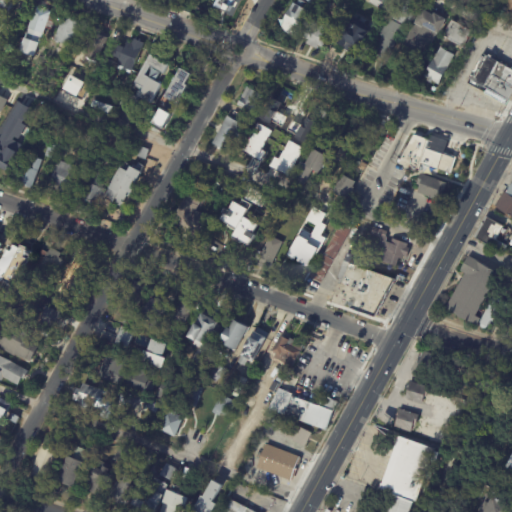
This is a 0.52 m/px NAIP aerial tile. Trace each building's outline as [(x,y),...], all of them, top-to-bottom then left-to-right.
[(0,0),(0,13),(8,16),(13,0),(0,0)] [(49,17),(55,20),(51,32),(45,29),(39,45),(38,44),(32,57),(18,51),(22,39),(24,39),(39,0),(50,5),(47,11),(50,12),(49,17)] [(236,0),(234,8),(231,7),(228,16),(215,11),(218,0),(236,0)] [(387,0),(382,10),(368,2),(369,0),(387,0)] [(330,4),(327,10),(321,7),(325,1),(330,4)] [(295,4),(306,10),(302,17),(307,19),(303,27),(301,26),(294,38),(278,29),(282,21),(281,20),(287,9),(288,9),(291,2),(295,4)] [(397,3),(414,11),(406,26),(388,18),(396,2),(397,3)] [(426,12),(431,16),(433,13),(444,20),(423,56),(402,43),(413,24),(412,24),(421,9),(426,12)] [(372,24),(354,56),(342,49),(343,47),(333,41),(337,36),(334,34),(339,25),(342,26),(345,21),(348,23),(353,13),(372,24)] [(81,22),(76,36),(75,35),(71,47),(53,40),(62,15),(70,18),(71,16),(82,20),(81,22)] [(332,27),(321,48),(317,46),(315,49),(305,44),(307,40),(302,38),(312,17),(332,27)] [(402,26),(386,60),(372,54),(381,36),(378,35),(386,18),(402,26)] [(452,21),(471,32),(462,49),(440,37),(449,20),(452,21)] [(106,39),(96,62),(83,56),(83,54),(79,52),(81,48),(85,50),(87,48),(84,47),(93,27),(103,32),(101,36),(106,39)] [(136,40),(144,44),(131,72),(115,65),(125,41),(130,44),(133,39),(136,40)] [(454,55),(438,85),(432,82),(431,84),(425,81),(427,78),(423,76),(438,47),(454,55)] [(161,73),(150,67),(144,76),(160,86),(150,105),(141,99),(134,111),(123,105),(129,93),(136,97),(140,90),(134,87),(135,84),(151,55),(169,65),(163,75),(161,73)] [(511,95),(511,67),(480,55),(469,82),(510,99),(511,95)] [(185,82),(184,85),(186,86),(179,99),(181,100),(165,130),(154,123),(161,110),(168,114),(174,103),(163,98),(179,69),(181,71),(189,75),(185,82)] [(10,71),(22,76),(19,83),(6,78),(9,71),(10,71)] [(64,90),(82,98),(88,83),(70,75),(64,90)] [(250,113),(236,105),(245,87),(261,95),(252,114),(250,113)] [(308,107),(323,112),(312,144),(297,138),(307,107),(308,107)] [(242,125),(227,153),(211,144),(225,116),(242,125)] [(11,124),(20,127),(18,133),(9,129),(11,124)] [(450,148),(458,151),(450,174),(423,165),(421,171),(418,170),(417,173),(405,169),(405,167),(400,166),(402,158),(414,136),(430,141),(432,136),(449,142),(448,145),(450,146),(449,148),(450,148)] [(3,166),(0,174),(0,137),(5,139),(1,149),(8,152),(3,166)] [(116,139),(128,144),(126,148),(115,143),(116,139)] [(55,146),(51,158),(44,156),(48,144),(55,146)] [(137,146),(148,150),(144,160),(133,156),(137,146)] [(318,174),(312,171),(303,187),(291,180),(300,163),(304,165),(313,150),(327,158),(318,174)] [(41,161),(31,188),(16,183),(26,157),(32,159),(33,158),(41,161)] [(58,191),(59,187),(55,185),(56,184),(50,181),(58,161),(73,166),(70,173),(74,175),(67,194),(58,191)] [(144,166),(129,195),(128,194),(121,208),(115,205),(117,201),(115,200),(113,204),(104,199),(108,190),(118,169),(126,173),(129,168),(132,169),(136,162),(144,166)] [(93,172),(105,177),(100,190),(98,188),(91,207),(87,205),(85,209),(78,206),(80,202),(74,200),(86,169),(93,172)] [(421,175),(445,183),(439,201),(416,193),(419,184),(416,183),(419,174),(421,175)] [(342,176),(354,182),(351,187),(352,188),(350,192),(349,191),(344,201),(330,193),(340,175),(342,176)] [(511,219),(509,218),(510,217),(493,208),(502,192),(505,193),(511,182),(511,219)] [(201,199),(195,212),(208,219),(194,245),(180,237),(184,230),(170,223),(189,187),(203,194),(201,199)] [(244,218),(248,208),(230,201),(222,220),(237,226),(233,237),(250,244),(258,224),(244,218)] [(351,215),(357,218),(321,283),(310,277),(346,212),(351,215)] [(238,225),(244,228),(247,222),(256,227),(241,255),(213,240),(225,218),(238,225)] [(324,225),(327,218),(334,222),(331,229),(324,225)] [(503,226),(495,240),(506,246),(503,251),(493,246),(492,248),(475,239),(487,218),(503,226)] [(265,222),(265,223),(262,229),(257,226),(260,220),(265,222)] [(323,227),(331,230),(329,235),(321,231),(323,227)] [(386,235),(385,237),(387,238),(386,242),(390,244),(392,239),(408,244),(406,248),(409,249),(406,259),(403,257),(402,261),(399,260),(396,268),(375,260),(379,248),(377,247),(380,240),(369,236),(372,227),(387,232),(386,235)] [(282,243),(269,271),(264,268),(263,270),(255,266),(256,264),(251,261),(256,251),(261,253),(269,237),(282,243)] [(306,247),(311,237),(321,243),(316,252),(306,247)] [(16,247),(20,250),(21,248),(27,251),(26,253),(30,256),(28,261),(27,260),(25,264),(22,266),(21,269),(21,274),(17,278),(17,280),(13,287),(3,282),(2,283),(0,282),(0,263),(3,260),(4,258),(5,255),(6,251),(7,251),(8,251),(10,246),(13,248),(14,246),(16,247)] [(51,249),(61,254),(58,259),(64,262),(56,276),(50,272),(46,278),(36,273),(50,248),(51,249)] [(296,252),(310,257),(301,282),(283,276),(293,251),(296,252)] [(352,255),(354,256),(351,264),(395,280),(376,318),(333,302),(341,279),(339,278),(348,253),(352,255)] [(81,257),(90,262),(76,287),(61,278),(64,273),(63,272),(66,266),(68,267),(75,254),(81,257)] [(497,310),(485,328),(478,323),(475,327),(444,307),(465,275),(459,271),(468,257),(499,277),(479,310),(484,313),(491,301),(499,306),(497,310)] [(122,298),(122,297),(124,298),(133,281),(147,289),(134,312),(118,304),(122,298)] [(184,299),(193,304),(187,314),(188,315),(182,327),(166,319),(179,296),(184,299)] [(77,304),(69,317),(62,312),(69,299),(77,304)] [(154,315),(151,322),(140,317),(149,301),(159,307),(154,315)] [(57,324),(60,310),(42,307),(39,321),(57,324)] [(214,315),(219,318),(216,324),(216,325),(222,328),(215,340),(208,336),(201,351),(191,345),(192,344),(183,339),(190,325),(192,326),(199,314),(201,315),(204,310),(214,315)] [(11,311),(20,315),(17,320),(9,316),(11,311)] [(117,322),(120,314),(131,318),(128,327),(117,322)] [(41,330),(34,343),(38,345),(29,363),(24,360),(23,362),(13,356),(12,357),(0,350),(0,334),(2,331),(0,329),(0,315),(23,328),(27,322),(41,330)] [(241,324),(248,328),(236,351),(231,348),(229,352),(220,347),(222,343),(219,341),(227,327),(228,328),(233,319),(241,324)] [(115,340),(120,328),(132,333),(126,349),(114,344),(115,340)] [(260,330),(268,334),(252,364),(248,362),(245,367),(237,363),(241,357),(239,356),(243,350),(241,349),(247,338),(249,339),(252,332),(254,333),(257,328),(260,330)] [(281,337),(288,341),(290,343),(291,340),(302,346),(291,367),(273,357),(275,354),(271,352),(279,336),(281,337)] [(166,346),(162,358),(165,360),(162,370),(140,362),(141,361),(134,359),(137,348),(143,350),(143,351),(146,352),(151,340),(166,345),(166,346)] [(428,354),(438,358),(433,372),(417,366),(422,352),(428,354)] [(104,357),(125,364),(124,366),(134,370),(136,365),(148,369),(146,375),(149,376),(147,382),(153,384),(149,396),(96,379),(104,356),(104,357)] [(0,357),(26,372),(22,380),(20,379),(16,387),(1,378),(0,380),(0,357)] [(202,364),(194,378),(184,373),(193,358),(202,364)] [(219,364),(226,372),(214,383),(207,375),(219,364)] [(239,376),(247,381),(239,395),(229,389),(237,375),(239,376)] [(413,383),(428,388),(425,396),(431,398),(428,407),(421,404),(421,405),(404,400),(407,389),(406,388),(408,382),(413,383)] [(80,384),(107,393),(105,398),(100,396),(96,409),(88,406),(86,412),(74,408),(76,403),(70,401),(74,389),(78,390),(80,384)] [(195,408),(186,405),(187,402),(180,400),(185,384),(201,390),(195,408)] [(171,391),(165,406),(153,401),(160,385),(165,387),(165,388),(171,391)] [(269,410),(268,410),(276,394),(279,395),(280,391),(290,395),(293,386),(333,401),(329,410),(332,412),(325,431),(298,421),(300,415),(290,411),(288,417),(269,410)] [(115,390),(125,393),(122,400),(113,397),(115,390)] [(216,415),(211,413),(220,395),(234,403),(227,418),(219,414),(218,417),(216,415)] [(9,406),(0,424),(0,399),(10,404),(9,406)] [(107,412),(103,424),(92,420),(96,409),(107,412)] [(399,409),(418,416),(415,427),(412,426),(410,433),(394,428),(397,418),(395,417),(398,409),(399,409)] [(181,418),(180,419),(181,420),(174,438),(158,431),(165,413),(172,416),(173,414),(181,418)] [(11,414),(18,418),(15,424),(7,420),(11,414)] [(443,430),(416,422),(412,436),(438,444),(443,430)] [(309,438),(305,447),(283,436),(291,423),(312,434),(309,438)] [(409,508),(407,511),(377,511),(386,491),(379,489),(399,437),(434,450),(414,503),(412,502),(409,508)] [(266,445),(300,458),(291,482),(257,469),(266,445)] [(45,481),(44,484),(28,477),(39,447),(56,454),(45,481)] [(118,447),(126,451),(119,464),(111,460),(118,447)] [(69,458),(82,463),(72,488),(56,482),(67,457),(69,458)] [(98,499),(87,493),(87,492),(84,490),(87,483),(85,482),(96,461),(106,466),(105,468),(112,472),(98,499)] [(167,465),(176,470),(169,483),(158,476),(165,464),(167,465)] [(125,507),(137,480),(124,474),(112,501),(125,507)] [(141,511),(130,506),(138,491),(141,493),(146,483),(151,486),(155,479),(168,485),(163,497),(161,496),(156,507),(158,508),(155,511),(141,511)] [(214,483),(221,487),(212,503),(217,506),(212,511),(210,511),(208,511),(207,511),(193,511),(202,497),(204,498),(213,482),(214,483)] [(175,495),(187,499),(184,510),(186,511),(185,511),(161,511),(164,504),(162,504),(166,492),(175,495)] [(511,510),(509,511),(476,511),(482,502),(486,504),(489,498),(511,510)] [(227,499),(251,511),(222,511),(221,511),(227,499)]
